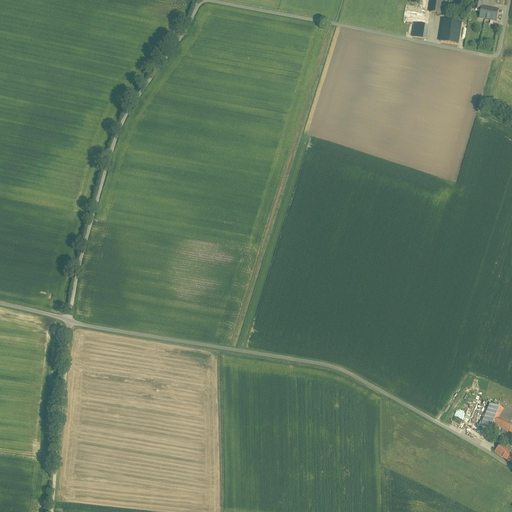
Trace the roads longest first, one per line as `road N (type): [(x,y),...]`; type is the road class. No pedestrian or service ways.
road 1 (unclassified): [(511,467),(347,373),(68,322)]
road 2 (unclassified): [(199,0),(490,58),(509,0)]
road 3 (unclassified): [(199,0),(116,138),(68,322)]
road 4 (track): [(68,322),(50,511)]
